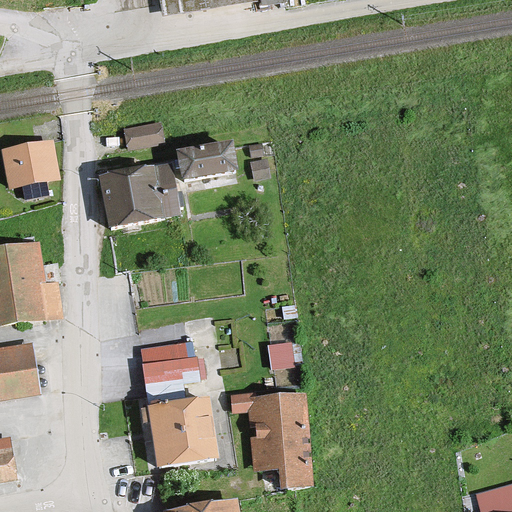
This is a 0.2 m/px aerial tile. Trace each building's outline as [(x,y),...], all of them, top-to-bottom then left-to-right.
[(158,0),(160,7),(162,21),(287,1),(286,0),(158,0)] [(163,122),(123,130),(127,152),(167,144),(163,122)] [(51,137),(2,147),(11,192),(61,182),(51,137)] [(233,140),(177,149),(182,180),(238,172),(233,140)] [(172,167),(101,176),(108,232),(179,223),(172,167)] [(38,246),(0,250),(0,327),(47,322),(38,246)] [(273,343),(277,367),(300,363),(295,339),(273,343)] [(142,348),(149,408),(214,398),(207,340),(142,348)] [(31,352),(0,357),(0,400),(37,394),(31,352)] [(314,395),(251,400),(257,490),(320,486),(314,395)] [(149,408),(160,473),(224,462),(214,398),(149,408)] [(9,442),(0,443),(0,482),(15,479),(9,442)] [(482,511),(511,511),(511,486),(477,498),(482,511)]
